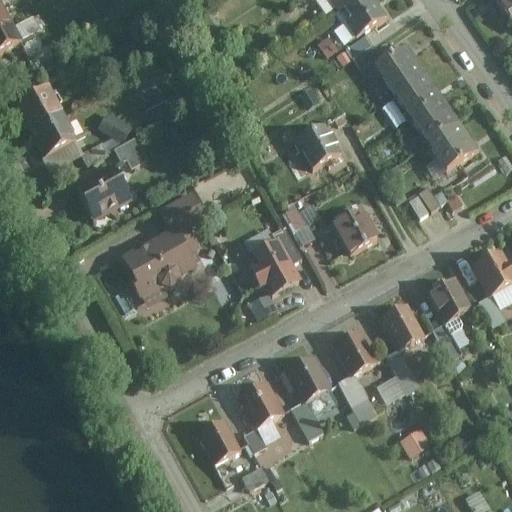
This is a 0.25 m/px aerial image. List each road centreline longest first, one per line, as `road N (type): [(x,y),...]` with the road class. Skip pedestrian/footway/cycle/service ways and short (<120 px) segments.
road 1 (residential): [(511,208),(361,301),(143,415)]
road 2 (residential): [(0,161),(143,415)]
road 3 (residential): [(511,121),(430,0)]
